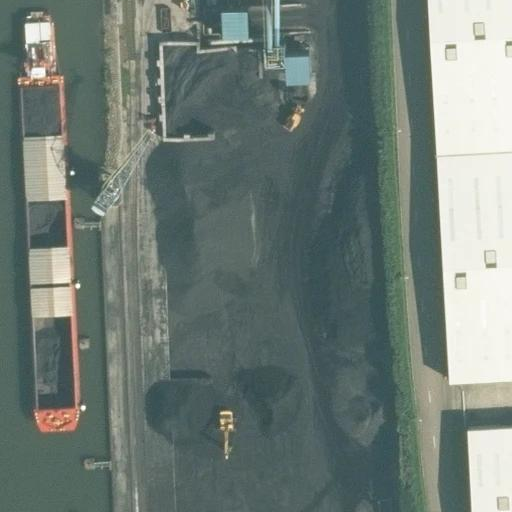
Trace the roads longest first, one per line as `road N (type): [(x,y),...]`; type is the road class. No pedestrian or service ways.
road 1 (unknown): [(344,511),(298,426),(287,386),(275,252),(283,181),(338,44),(347,0)]
road 2 (unclassified): [(441,511),(413,0)]
